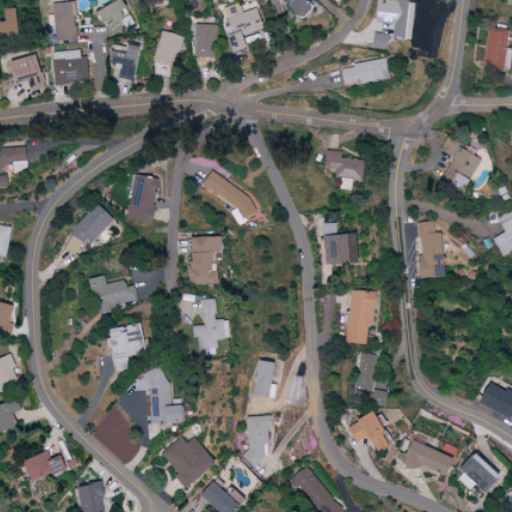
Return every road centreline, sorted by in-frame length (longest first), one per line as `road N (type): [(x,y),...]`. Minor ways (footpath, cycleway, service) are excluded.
road 1 (residential): [(170,511),(50,401),(35,347),(36,259),(47,220),(79,185),(213,102)]
road 2 (residential): [(448,511),(381,487),(336,453),(324,425),(306,248),(248,109)]
road 3 (residential): [(0,116),(201,100),(425,130)]
road 4 (residential): [(511,431),(439,399),(419,378),(405,180),(410,151),(425,130)]
road 5 (residential): [(213,102),(325,52),(362,22),(372,0)]
